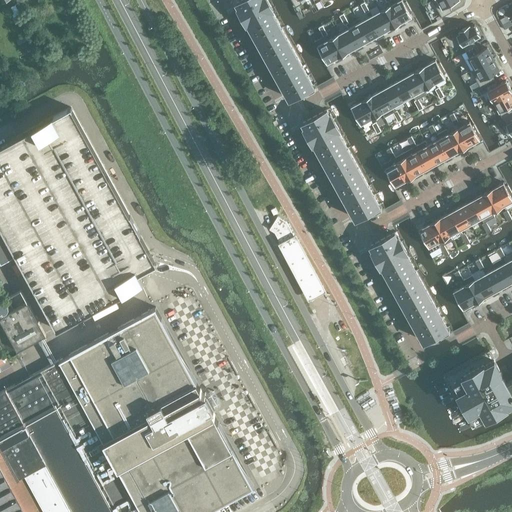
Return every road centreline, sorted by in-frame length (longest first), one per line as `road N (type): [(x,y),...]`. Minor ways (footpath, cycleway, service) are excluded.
road 1 (secondary): [(100,0),(349,477)]
road 2 (secondary): [(388,456),(141,0)]
road 3 (residential): [(356,237),(422,356),(511,309)]
road 4 (residential): [(481,5),(287,112)]
road 5 (residential): [(356,237),(511,150)]
road 6 (residential): [(287,112),(356,237)]
road 7 (residential): [(225,0),(287,112)]
